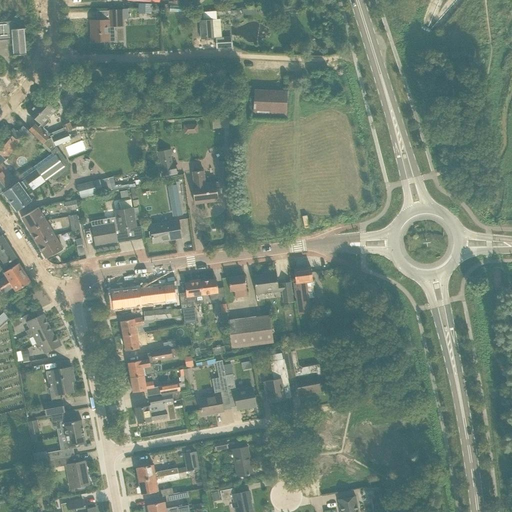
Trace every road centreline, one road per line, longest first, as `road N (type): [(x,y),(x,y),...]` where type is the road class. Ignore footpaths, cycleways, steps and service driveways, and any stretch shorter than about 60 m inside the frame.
road 1 (tertiary): [(303,244),(72,289)]
road 2 (residential): [(232,55),(54,52)]
road 3 (residential): [(107,452),(272,422)]
road 4 (residential): [(107,452),(72,289)]
road 5 (primary): [(476,511),(452,364)]
road 6 (primary): [(391,115),(356,0)]
